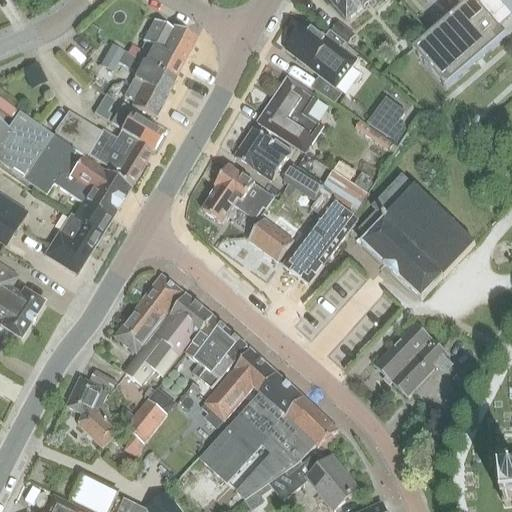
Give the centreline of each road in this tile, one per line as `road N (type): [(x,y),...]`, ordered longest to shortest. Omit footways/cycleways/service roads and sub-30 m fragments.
road 1 (residential): [(417,511),(365,420),(146,226)]
road 2 (secondary): [(0,471),(146,226)]
road 3 (secondary): [(146,226),(248,41)]
